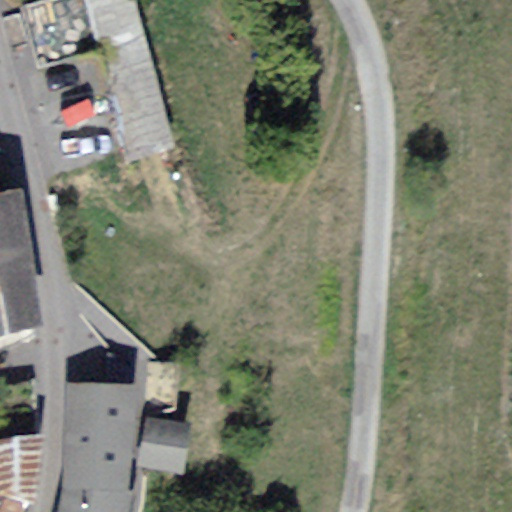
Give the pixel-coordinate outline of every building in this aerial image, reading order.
[(135,0),(35,0),(26,3),(42,64),(99,49),(129,163),(176,151),(135,0)] [(0,328),(38,321),(10,194),(0,196),(0,328)] [(73,386),(69,485),(125,488),(131,389),(73,386)] [(189,427),(151,420),(143,460),(181,467),(189,427)] [(38,436),(0,441),(0,486),(1,490),(32,497),(38,436)] [(125,511),(131,490),(125,488),(69,485),(61,511),(125,511)]
